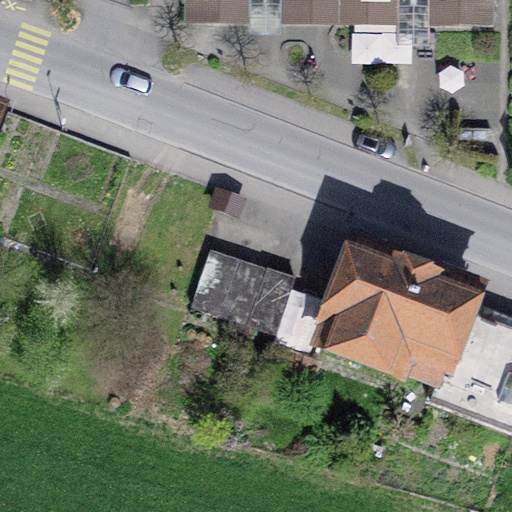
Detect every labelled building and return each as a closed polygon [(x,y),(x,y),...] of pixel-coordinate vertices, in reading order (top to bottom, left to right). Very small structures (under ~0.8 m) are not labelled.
[(489,9),(488,0),(338,0),(339,8),(384,8),(389,0),(435,0),(441,9),(489,9)] [(427,405),(511,437),(511,436),(511,333),(462,315),(471,292),(359,249),(323,343),(435,385),(427,405)] [(210,252),(190,309),(248,328),(266,271),(210,252)] [(275,337),(294,280),(266,271),(248,328),(275,337)] [(268,349),(260,370),(308,388),(316,367),(268,349)]
